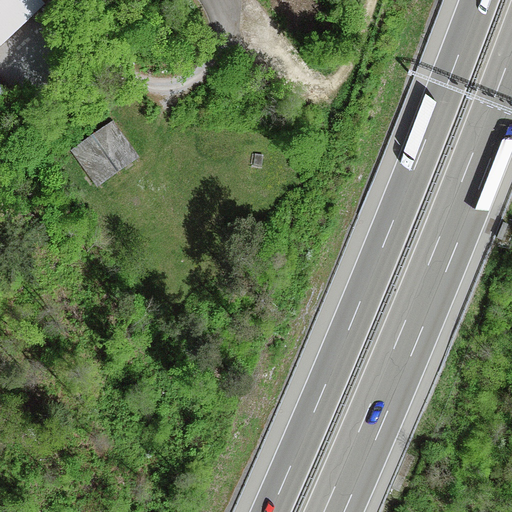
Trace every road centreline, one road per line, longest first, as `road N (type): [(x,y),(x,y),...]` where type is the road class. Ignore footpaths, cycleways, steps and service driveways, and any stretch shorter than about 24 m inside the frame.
road 1 (motorway): [(479,0),(270,511)]
road 2 (motorway): [(334,511),(511,76)]
